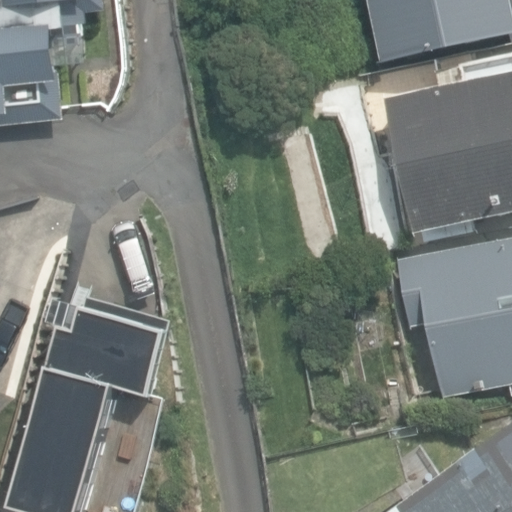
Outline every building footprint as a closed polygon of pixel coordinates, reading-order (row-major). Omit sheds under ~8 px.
[(0,0),(0,109),(9,108),(10,118),(64,113),(59,60),(85,58),(80,5),(106,2),(105,0),(0,0)] [(511,0),(374,0),(389,63),(511,35),(511,0)] [(511,70),(393,97),(423,232),(511,212),(511,70)] [(432,323),(447,397),(511,383),(511,236),(404,258),(418,326),(432,323)] [(59,358),(19,498),(69,511),(80,511),(119,376),(150,384),(168,322),(81,297),(74,323),(58,319),(48,355),(59,358)] [(511,511),(511,427),(388,511),(511,511)]
